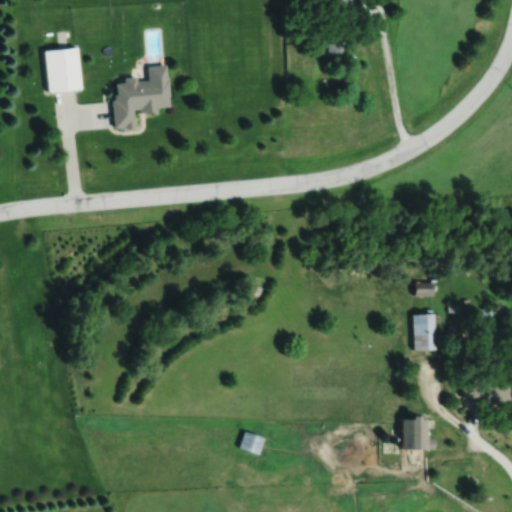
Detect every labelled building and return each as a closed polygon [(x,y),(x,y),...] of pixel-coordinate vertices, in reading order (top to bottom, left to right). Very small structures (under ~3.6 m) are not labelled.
[(345,0),(322,0),(322,10),(345,10),(345,0)] [(322,55),(336,57),(338,45),(324,43),(322,55)] [(47,92),(81,89),(78,47),(44,50),(47,92)] [(115,128),(135,127),(134,112),(158,111),(157,107),(169,107),(167,65),(148,66),(148,79),(112,81),(115,128)] [(426,295),(426,281),(407,281),(407,295),(426,295)] [(405,349),(427,349),(427,313),(405,313),(405,349)] [(506,377),(454,377),(454,399),(506,399),(506,377)] [(393,447),(420,447),(420,416),(393,416),(393,447)] [(259,437),(239,430),(233,447),(253,454),(259,437)]
